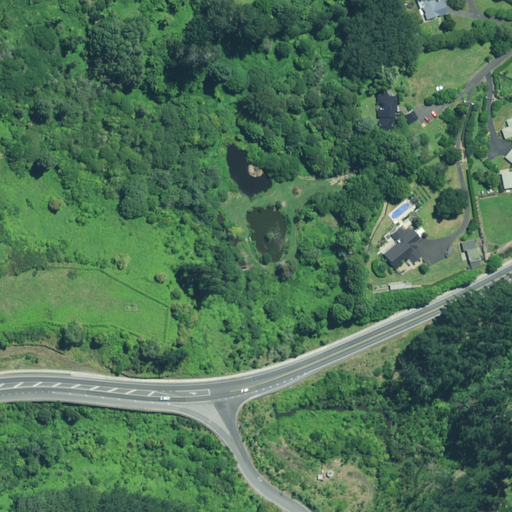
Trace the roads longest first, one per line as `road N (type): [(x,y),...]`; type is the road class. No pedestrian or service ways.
road 1 (tertiary): [(0,387),(156,393),(253,384),(355,345),(511,266)]
road 2 (track): [(113,390),(61,355),(32,346),(0,352)]
